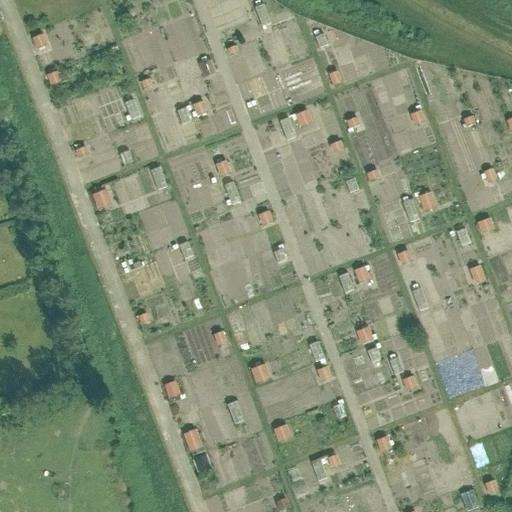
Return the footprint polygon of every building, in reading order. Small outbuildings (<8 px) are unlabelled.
[(91,115),(74,121),(77,129),(120,115),(109,82),(82,90),(91,115)] [(173,117),(201,108),(197,95),(169,104),(173,117)] [(266,115),(273,138),(312,125),(304,103),(266,115)] [(291,145),(307,179),(329,169),(313,135),(291,145)] [(103,182),(83,189),(90,210),(110,203),(103,182)] [(414,204),(428,201),(425,186),(410,190),(414,204)] [(403,243),(389,249),(393,259),(408,253),(403,243)] [(462,264),(467,278),(478,274),(473,260),(462,264)] [(331,271),(336,290),(347,287),(342,268),(331,271)] [(352,339),(367,334),(362,321),(348,327),(352,339)] [(259,359),(244,363),(249,379),(264,374),(259,359)] [(196,379),(208,375),(203,360),(191,364),(196,379)] [(159,392),(173,389),(171,376),(157,379),(159,392)] [(219,402),(233,420),(243,412),(230,394),(219,402)] [(273,439),(289,432),(283,418),(267,425),(273,439)] [(177,427),(181,447),(196,444),(191,424),(177,427)]
